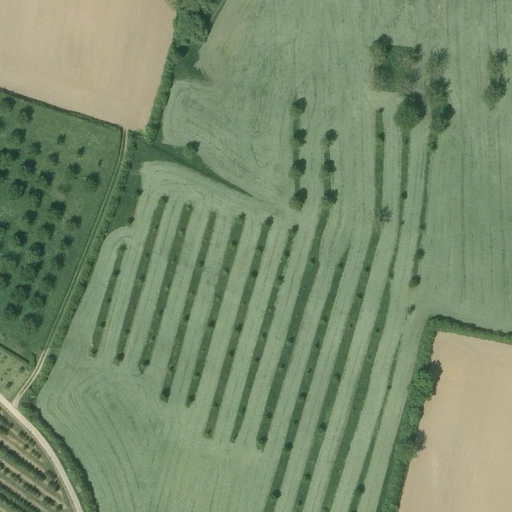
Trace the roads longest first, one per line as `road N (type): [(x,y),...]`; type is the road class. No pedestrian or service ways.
road 1 (track): [(12,411),(97,234),(130,136)]
road 2 (unclassified): [(78,511),(54,459),(0,398)]
